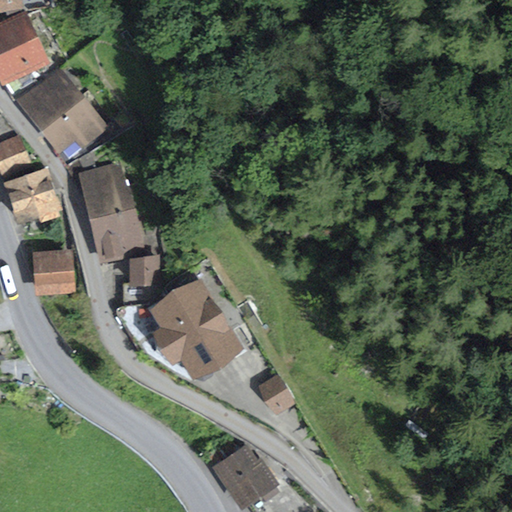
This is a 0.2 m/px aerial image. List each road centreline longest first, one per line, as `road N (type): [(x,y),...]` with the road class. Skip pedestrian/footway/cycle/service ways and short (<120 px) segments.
road 1 (residential): [(0,95),(75,193),(102,317),(133,365),(269,441),(347,511)]
road 2 (tertiary): [(0,232),(44,349),(81,389),(175,462),(209,511)]
